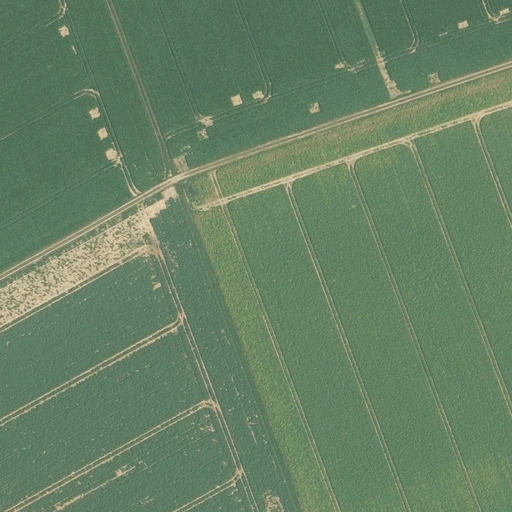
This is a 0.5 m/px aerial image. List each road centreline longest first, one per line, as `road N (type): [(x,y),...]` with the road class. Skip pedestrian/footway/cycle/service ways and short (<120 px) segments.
road 1 (track): [(109,0),(176,179),(511,64)]
road 2 (track): [(307,511),(180,177)]
road 3 (track): [(176,179),(0,279)]
